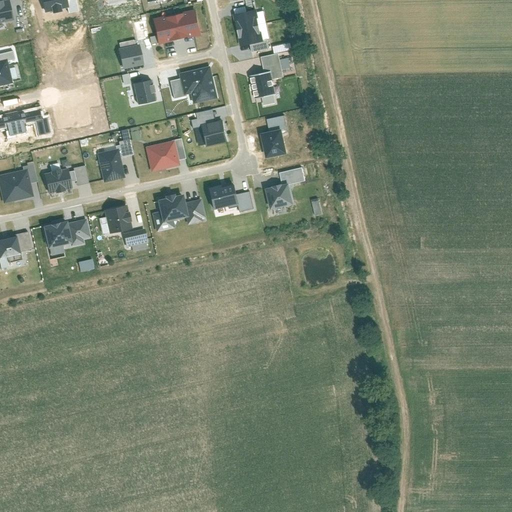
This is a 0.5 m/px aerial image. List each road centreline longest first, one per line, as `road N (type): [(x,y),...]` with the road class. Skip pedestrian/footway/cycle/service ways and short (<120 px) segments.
road 1 (track): [(313,0),(394,388),(394,511)]
road 2 (residential): [(0,219),(250,163),(224,51)]
